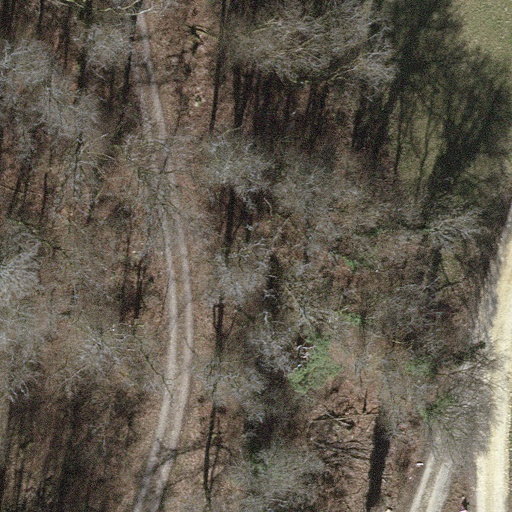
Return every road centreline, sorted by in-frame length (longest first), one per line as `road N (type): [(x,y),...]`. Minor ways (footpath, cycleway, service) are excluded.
road 1 (track): [(135,511),(196,300),(149,0)]
road 2 (track): [(501,297),(425,511)]
road 3 (track): [(501,297),(498,511)]
